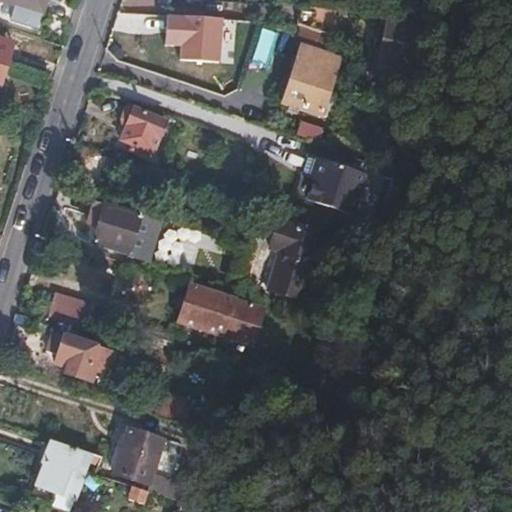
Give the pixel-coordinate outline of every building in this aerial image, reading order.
[(46,0),(0,0),(29,10),(28,16),(38,19),(39,14),(42,15),(46,0)] [(308,28),(330,35),(330,7),(295,5),(294,24),(308,28)] [(222,16),(166,14),(164,44),(180,44),(180,60),(220,61),(222,16)] [(425,31),(389,22),(379,64),(397,68),(399,61),(417,65),(425,31)] [(344,40),(330,35),(308,28),(293,73),(287,71),(282,73),(275,98),(321,113),(344,40)] [(0,82),(10,52),(0,48),(0,82)] [(153,154),(166,121),(130,106),(123,109),(120,118),(121,123),(126,127),(120,140),(131,145),(129,151),(137,154),(140,148),(153,154)] [(365,172),(307,154),(294,195),(352,214),(365,172)] [(148,255),(158,221),(92,201),(89,214),(100,218),(92,241),(128,253),(128,249),(148,255)] [(303,301),(327,220),(283,207),(270,247),(276,250),(264,289),(273,292),(270,302),(294,309),(298,299),(303,301)] [(129,295),(137,266),(122,262),(113,291),(129,295)] [(139,337),(157,272),(142,268),(123,333),(139,337)] [(253,343),(265,307),(190,284),(178,322),(253,343)] [(92,306),(54,295),(48,316),(85,328),(92,306)] [(95,331),(85,328),(48,316),(38,314),(34,330),(51,335),(52,331),(65,335),(59,355),(56,365),(76,371),(75,376),(92,381),(97,365),(91,363),(96,345),(92,343),(95,331)] [(65,335),(52,331),(51,335),(46,351),(59,355),(65,335)] [(130,429),(125,441),(161,453),(166,442),(130,429)] [(76,497),(90,452),(50,439),(42,460),(45,460),(36,484),(76,497)] [(154,474),(161,453),(125,441),(114,473),(151,485),(154,474)] [(192,487),(154,474),(151,485),(148,491),(186,504),(192,487)] [(143,505),(147,491),(131,486),(127,499),(143,505)]
